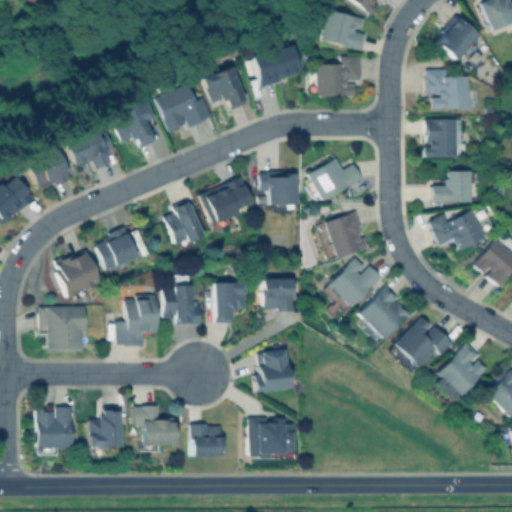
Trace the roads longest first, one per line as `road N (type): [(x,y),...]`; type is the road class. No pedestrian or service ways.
road 1 (residential): [(388,123),(270,127),(38,232),(9,277),(4,302),(4,488)]
road 2 (tertiary): [(511,483),(0,488)]
road 3 (residential): [(511,332),(424,283),(394,236),(389,69),(403,23),(420,0)]
road 4 (residential): [(4,373),(197,373)]
